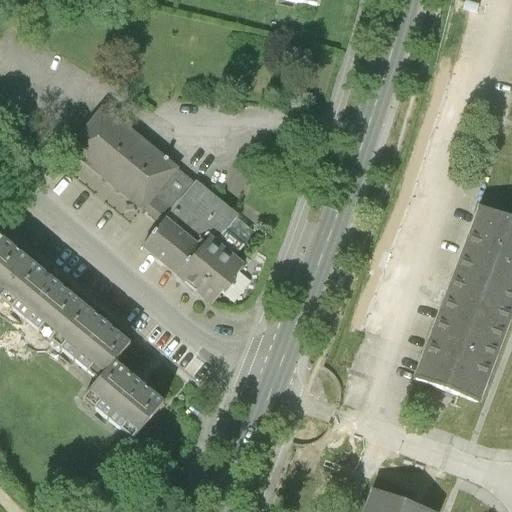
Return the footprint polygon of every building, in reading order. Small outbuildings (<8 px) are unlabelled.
[(58,0),(31,0),(29,13),(55,18),(58,0)] [(181,171),(107,111),(72,154),(145,214),(148,209),(181,171)] [(166,224),(169,219),(198,185),(181,171),(148,209),(166,224)] [(199,183),(198,185),(169,219),(205,248),(214,238),(219,243),(238,220),(241,217),(199,183)] [(511,222),(480,211),(415,380),(478,404),(511,313),(511,222)] [(144,250),(180,279),(205,248),(169,219),(166,224),(144,250)] [(257,235),(238,220),(219,243),(238,258),(257,235)] [(0,299),(6,305),(37,268),(0,237),(0,299)] [(214,238),(205,248),(180,279),(214,308),(248,267),(238,258),(219,243),(214,238)] [(6,305),(54,344),(84,308),(37,268),(6,305)] [(131,347),(84,308),(54,344),(100,383),(116,365),(131,347)] [(100,383),(85,402),(134,443),(165,406),(116,365),(100,383)] [(423,511),(373,493),(365,511),(423,511)]
